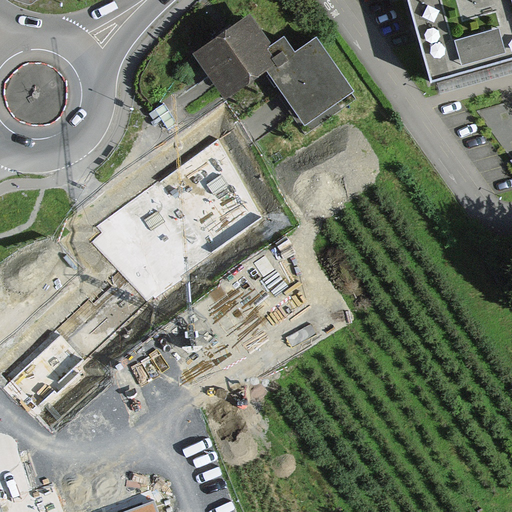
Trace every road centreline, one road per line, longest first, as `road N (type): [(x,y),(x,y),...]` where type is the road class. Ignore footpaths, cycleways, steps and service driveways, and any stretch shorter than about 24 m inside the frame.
road 1 (residential): [(336,0),(477,197),(511,218)]
road 2 (primary): [(0,147),(48,158),(79,143),(101,103),(96,68)]
